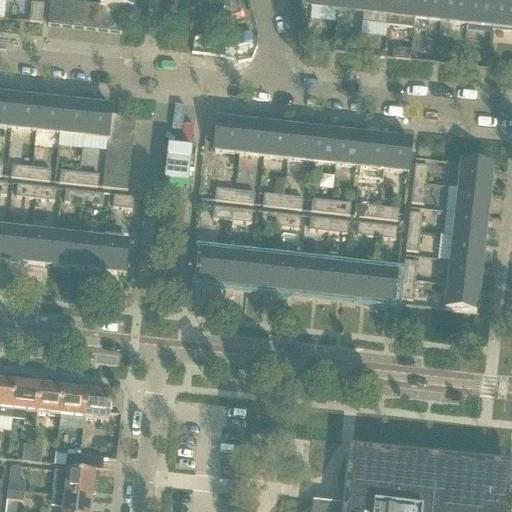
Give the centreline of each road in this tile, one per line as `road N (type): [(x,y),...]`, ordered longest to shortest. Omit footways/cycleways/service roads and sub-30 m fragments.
road 1 (tertiary): [(511,388),(155,352)]
road 2 (residential): [(277,89),(0,56)]
road 3 (residential): [(511,114),(277,89)]
road 4 (residential): [(137,511),(155,352)]
road 5 (tertiary): [(155,352),(0,333)]
